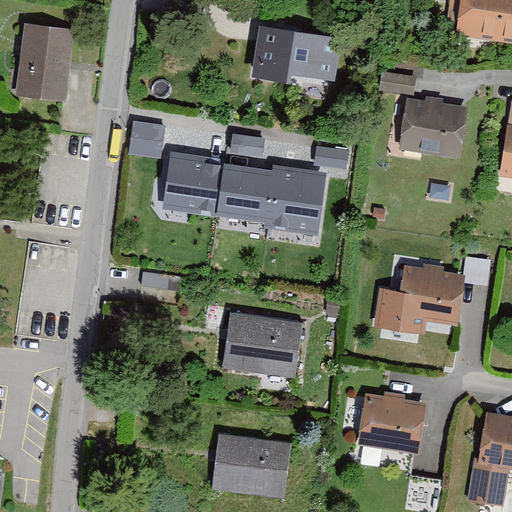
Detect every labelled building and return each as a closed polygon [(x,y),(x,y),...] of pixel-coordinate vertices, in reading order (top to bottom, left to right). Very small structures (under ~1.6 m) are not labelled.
[(511,0),(461,0),(456,35),(511,43),(511,0)] [(70,28),(23,23),(15,92),(62,97),(70,28)] [(342,40),(259,28),(251,81),(290,86),(292,77),(336,84),(342,40)] [(415,91),(417,74),(383,69),(380,86),(415,91)] [(468,108),(406,100),(399,151),(461,159),(468,108)] [(511,101),(511,102),(500,178),(511,179),(511,101)] [(129,155),(161,159),(165,126),(133,123),(129,155)] [(231,154),(263,158),(266,140),(233,136),(231,154)] [(315,165),(347,170),(349,151),(317,146),(315,165)] [(272,170),(170,155),(162,210),(265,225),(264,229),(319,237),(329,175),(273,167),(272,170)] [(466,277),(405,267),(395,325),(423,330),(424,322),(458,327),(466,277)] [(303,321),(231,312),(224,369),(296,378),(303,321)] [(427,404),(366,394),(358,446),(419,456),(427,404)] [(511,417),(485,413),(469,502),(503,508),(510,471),(511,471),(511,417)] [(291,442),(218,433),(211,489),(284,498),(291,442)]
